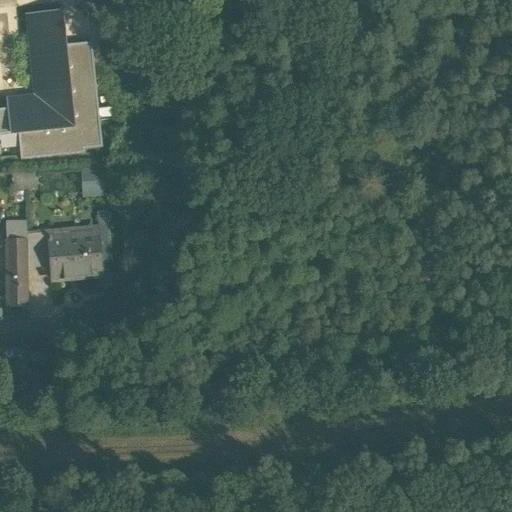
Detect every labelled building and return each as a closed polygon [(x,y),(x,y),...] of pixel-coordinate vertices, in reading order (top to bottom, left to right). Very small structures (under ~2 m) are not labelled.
[(18,136),(21,162),(85,155),(84,151),(102,149),(92,45),(66,48),(62,12),(27,17),(36,98),(8,101),(10,111),(0,112),(0,137),(12,136),(18,136)] [(97,172),(82,174),(84,197),(105,196),(103,168),(97,169),(97,172)] [(35,178),(24,179),(24,190),(35,189),(35,178)] [(24,179),(15,179),(15,190),(24,190),(24,179)] [(107,214),(98,214),(100,238),(109,237),(107,214)] [(51,233),(26,235),(26,243),(26,245),(49,243),(52,242),(51,233)] [(52,242),(49,243),(51,266),(52,283),(100,278),(96,238),(52,242)] [(26,245),(26,243),(6,243),(7,308),(26,308),(26,273),(26,268),(26,245)] [(49,243),(26,245),(26,268),(51,266),(49,243)]
